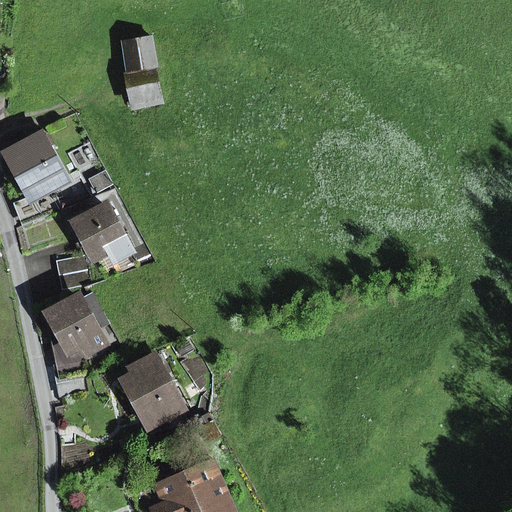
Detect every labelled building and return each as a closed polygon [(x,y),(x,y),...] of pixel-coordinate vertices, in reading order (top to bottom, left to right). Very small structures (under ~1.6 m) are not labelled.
[(125,42),(130,73),(157,67),(152,37),(125,42)] [(0,62),(0,92),(10,94),(12,63),(0,62)] [(136,105),(164,99),(157,67),(130,73),(136,105)] [(26,183),(29,189),(45,181),(48,188),(65,179),(48,148),(53,145),(48,135),(29,145),(22,132),(0,143),(0,146),(6,158),(11,155),(26,183)] [(33,222),(26,204),(51,194),(48,188),(45,181),(29,189),(26,183),(21,186),(27,198),(13,204),(23,226),(33,222)] [(63,210),(56,192),(51,194),(26,204),(33,222),(63,210)] [(110,248),(115,259),(131,251),(108,208),(77,225),(94,256),(110,248)] [(57,262),(63,291),(92,285),(86,256),(57,262)] [(97,332),(110,325),(93,293),(88,296),(80,300),(97,332)] [(69,350),(75,346),(85,341),(91,352),(104,345),(97,332),(80,300),(80,299),(50,315),(56,326),(69,350)] [(48,330),(56,326),(50,315),(45,318),(48,330)] [(69,350),(56,326),(48,330),(56,366),(83,361),(75,346),(69,350)] [(139,376),(128,382),(150,424),(181,408),(155,359),(136,370),(139,376)] [(87,376),(83,361),(56,366),(59,382),(87,376)] [(90,391),(87,376),(59,382),(62,397),(90,391)] [(202,429),(209,441),(219,436),(213,424),(202,429)] [(232,511),(210,461),(158,484),(156,478),(131,489),(141,511),(232,511)] [(119,511),(115,503),(93,511),(119,511)]
